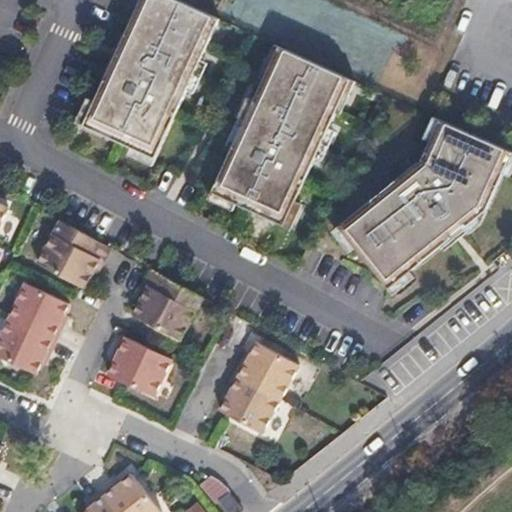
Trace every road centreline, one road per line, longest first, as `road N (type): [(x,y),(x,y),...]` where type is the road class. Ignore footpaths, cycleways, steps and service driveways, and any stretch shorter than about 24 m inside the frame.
road 1 (secondary): [(303,511),(511,340)]
road 2 (unknown): [(51,431),(136,269)]
